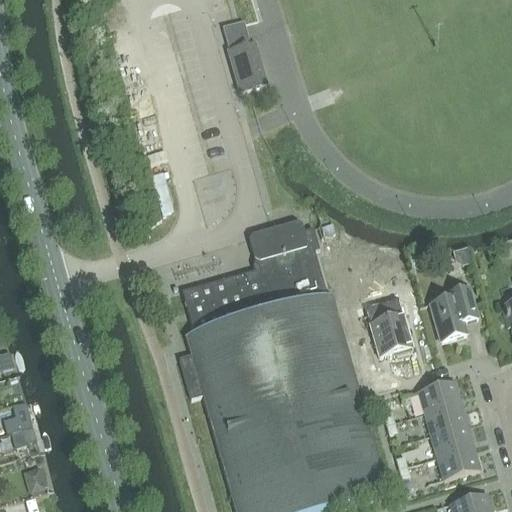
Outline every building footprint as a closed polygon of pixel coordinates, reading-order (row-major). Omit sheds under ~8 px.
[(222,31),(229,54),(228,54),(240,96),(268,88),(256,46),(250,48),(243,25),(222,31)] [(191,360),(179,363),(191,404),(202,401),(234,511),(342,511),(377,502),(389,499),(361,399),(332,298),(327,299),(314,255),(319,254),(313,233),(305,235),(303,229),(297,226),(251,239),(249,244),(254,263),(260,266),(259,266),(261,273),(226,283),(182,295),(187,314),(189,320),(194,337),(185,340),(188,352),(191,360)] [(453,296),(454,301),(430,308),(441,346),(466,339),(463,327),(478,322),(469,291),(453,296)] [(511,305),(502,309),(508,330),(511,329),(511,331),(511,305)] [(412,355),(411,352),(412,352),(403,318),(387,323),(384,311),(366,316),(370,328),(369,328),(379,361),(392,357),(393,360),(412,355)] [(418,396),(424,418),(461,408),(455,385),(418,396)] [(424,418),(430,440),(467,430),(461,408),(424,418)] [(386,429),(394,427),(391,417),(383,420),(386,429)] [(386,429),(388,439),(397,437),(394,427),(386,429)] [(430,440),(436,462),(473,452),(467,430),(430,440)] [(473,452),(436,462),(443,485),(480,474),(473,452)] [(395,463),(398,473),(407,471),(404,461),(395,463)] [(398,473),(399,476),(401,483),(410,480),(407,471),(398,473)] [(450,509),(450,511),(490,511),(487,498),(450,509)]
